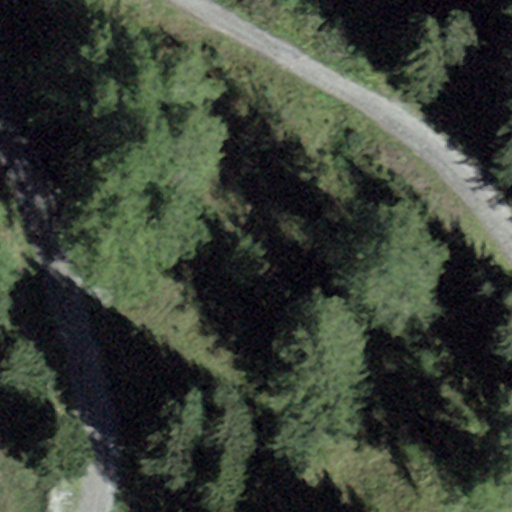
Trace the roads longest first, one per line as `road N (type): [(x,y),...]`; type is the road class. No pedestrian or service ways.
road 1 (track): [(194,0),(436,146),(511,243)]
road 2 (track): [(91,511),(95,400),(49,237),(0,145)]
